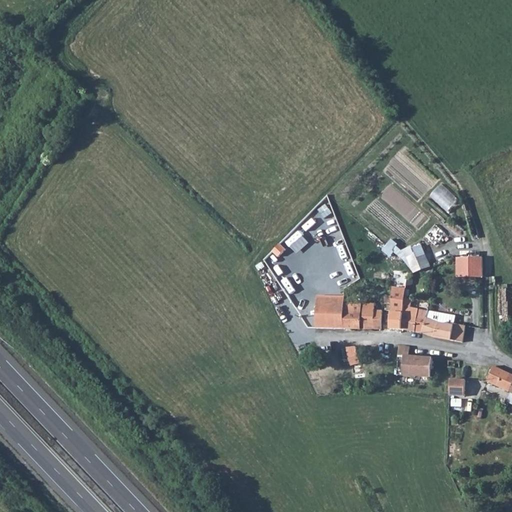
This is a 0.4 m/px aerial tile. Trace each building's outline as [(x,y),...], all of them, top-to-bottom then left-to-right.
[(428,234),(440,248),(452,239),(440,224),(428,234)] [(404,250),(414,274),(433,266),(423,242),(404,250)] [(486,256),(472,256),(471,277),(485,277),(486,256)] [(344,329),(374,329),(374,313),(375,304),(353,304),(352,307),(345,307),(345,310),(344,329)] [(322,329),(344,329),(345,310),(322,310),(322,329)] [(374,329),(382,330),(383,313),(374,313),(374,329)] [(382,330),(391,330),(394,314),(383,313),(382,330)] [(391,330),(403,330),(403,316),(398,315),(394,314),(391,330)] [(406,330),(423,333),(430,321),(403,316),(403,330),(406,330)] [(462,344),(464,325),(452,325),(451,327),(441,325),(430,321),(423,333),(435,340),(462,344)] [(316,328),(309,328),(305,327),(304,336),(314,337),(316,328)] [(356,347),(339,350),(342,365),(359,362),(356,347)] [(400,347),(398,362),(404,363),(403,377),(431,380),(434,359),(408,357),(408,348),(400,347)] [(511,376),(493,367),(485,383),(511,396),(511,376)] [(466,379),(451,379),(451,395),(466,396),(466,379)] [(454,396),(454,405),(464,405),(464,396),(454,396)]
